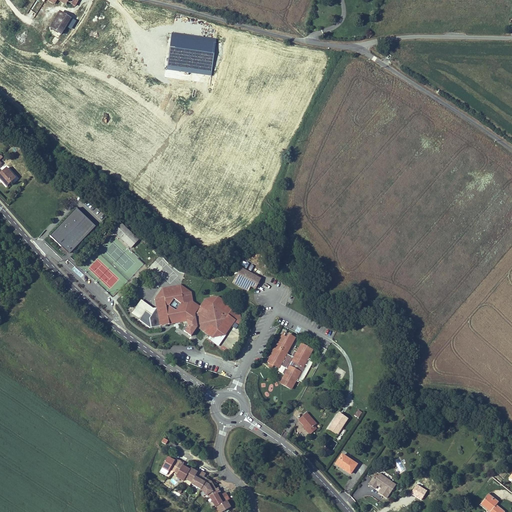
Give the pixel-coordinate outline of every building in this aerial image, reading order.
[(61,13),(51,29),(61,35),(71,19),(61,13)] [(344,26),(344,35),(353,35),(353,26),(344,26)] [(171,33),(167,70),(212,75),(216,38),(171,33)] [(0,165),(1,164),(0,162),(0,179),(6,186),(15,178),(6,168),(0,174),(0,173),(0,165)] [(70,254),(96,227),(77,209),(51,236),(70,254)] [(120,224),(114,230),(131,247),(138,240),(120,224)] [(260,279),(241,269),(233,283),(248,290),(250,286),(255,288),(260,279)] [(160,326),(187,321),(188,326),(184,331),(191,336),(197,327),(212,338),(217,330),(230,328),(235,320),(233,307),(236,303),(226,296),(223,300),(218,297),(205,299),(200,307),(193,302),(191,293),(181,285),(162,288),(155,299),(156,308),(160,326)] [(141,300),(132,312),(140,318),(146,310),(152,314),(149,318),(151,328),(160,326),(156,308),(153,309),(141,300)] [(146,310),(140,318),(139,320),(150,328),(151,328),(149,318),(152,314),(146,310)] [(230,328),(217,330),(212,338),(225,335),(230,328)] [(284,342),(280,340),(267,364),(269,365),(268,368),(271,370),(274,364),(280,366),(285,369),(287,370),(284,376),(280,384),(291,389),(295,382),(300,373),(298,371),(300,367),(303,368),(307,360),(312,351),(301,345),(296,354),(293,360),(290,359),(285,356),(294,340),(287,336),(286,339),(284,342)] [(300,373),(295,382),(298,383),(309,361),(307,360),(303,368),(300,367),(298,371),(300,373)] [(274,364),(271,370),(277,372),(280,366),(274,364)] [(316,424),(306,413),(298,420),(304,426),(308,431),(307,432),(310,435),(316,429),(314,426),(316,424)] [(348,419),(339,413),(328,429),(337,435),(348,419)] [(324,452),(331,454),(336,442),(328,439),(324,452)] [(357,465),(341,454),(336,461),(336,462),(340,465),(339,466),(351,474),(357,465)] [(181,459),(177,456),(176,459),(169,455),(164,465),(170,469),(172,466),(175,469),(181,459)] [(188,466),(184,464),(185,461),(181,459),(175,469),(179,471),(177,474),(185,479),(191,469),(188,468),(188,469),(186,468),(188,466)] [(197,473),(191,469),(185,479),(192,482),(195,477),(198,479),(202,472),(198,470),(197,473)] [(203,480),(206,474),(202,472),(198,479),(195,477),(192,482),(191,484),(201,489),(205,483),(204,482),(205,481),(203,480)] [(369,484),(375,489),(377,486),(381,488),(378,492),(386,498),(395,485),(379,474),(375,480),(373,478),(369,484)] [(215,490),(210,481),(206,479),(205,481),(204,482),(205,483),(201,489),(203,491),(206,495),(208,494),(210,497),(218,493),(220,492),(218,488),(215,490)] [(225,493),(219,496),(218,493),(210,497),(216,507),(217,507),(222,504),(220,500),(227,496),(225,493)] [(222,511),(230,508),(227,501),(229,500),(227,496),(220,500),(222,504),(217,507),(219,511),(222,511)] [(485,498),(481,503),(489,508),(492,510),(490,511),(503,511),(496,506),(498,503),(489,496),(486,499),(485,498)] [(489,508),(481,503),(480,504),(490,511),(492,510),(489,508)]
